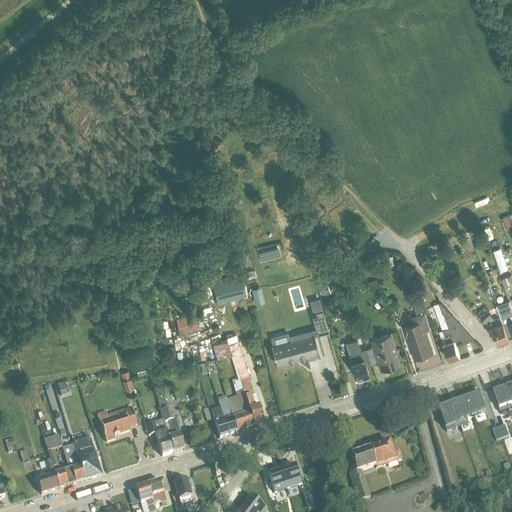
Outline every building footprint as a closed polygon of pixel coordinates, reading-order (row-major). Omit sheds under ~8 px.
[(508,231),(511,229),(511,214),(503,218),(508,231)] [(478,243),(487,240),(485,233),(475,236),(478,243)] [(358,248),(361,253),(368,249),(377,243),(374,238),(358,248)] [(377,243),(368,249),(374,258),(383,252),(377,243)] [(431,254),(438,251),(436,244),(428,247),(431,254)] [(395,264),(392,256),(383,259),(385,267),(395,264)] [(511,269),(504,273),(502,268),(499,269),(506,290),(511,287),(511,269)] [(334,269),(317,275),(319,280),(336,275),(334,269)] [(155,271),(141,280),(146,289),(161,280),(155,271)] [(241,274),(212,282),(218,303),(247,296),(241,274)] [(379,287),(377,279),(368,282),(370,290),(379,287)] [(336,280),(319,286),(322,294),(339,288),(336,280)] [(261,287),(252,290),(255,305),(265,303),(261,287)] [(419,287),(409,290),(416,315),(425,312),(426,314),(428,313),(419,287)] [(126,302),(128,311),(135,309),(133,300),(126,302)] [(511,338),(511,308),(509,301),(496,305),(500,316),(510,339),(511,338)] [(463,342),(473,339),(442,303),(441,304),(454,341),(462,339),(463,342)] [(460,356),(454,341),(441,304),(434,306),(443,331),(440,332),(449,360),(460,356)] [(197,315),(177,319),(180,334),(221,326),(218,311),(211,312),(212,315),(208,316),(209,321),(199,323),(197,315)] [(290,340),(271,345),(277,366),(307,357),(308,360),(320,356),(315,336),(329,332),(322,311),(321,311),(311,314),(315,328),(289,335),(290,340)] [(390,312),(383,314),(386,327),(392,326),(390,312)] [(426,331),(431,329),(426,314),(425,312),(416,315),(410,317),(412,324),(404,326),(415,359),(433,354),(426,331)] [(510,339),(500,316),(494,318),(490,314),(482,321),(489,329),(492,337),(495,336),(498,343),(510,339)] [(114,334),(110,335),(113,347),(117,346),(117,347),(129,344),(126,327),(117,329),(118,333),(114,333),(114,334)] [(366,349),(372,365),(379,362),(381,371),(400,364),(390,334),(371,341),(373,347),(366,349)] [(238,341),(236,335),(227,338),(228,340),(213,345),(217,360),(232,355),(240,379),(254,427),(264,424),(255,396),(252,397),(248,383),(251,382),(250,376),(239,341),(238,341)] [(357,340),(345,344),(352,363),(350,364),(353,373),(355,372),(358,379),(370,375),(367,367),(372,365),(366,349),(361,351),(357,340)] [(170,367),(178,366),(174,347),(167,348),(170,367)] [(149,368),(147,357),(125,361),(126,368),(137,366),(137,370),(149,368)] [(256,372),(252,359),(248,360),(251,373),(256,372)] [(201,374),(207,372),(204,362),(198,364),(201,374)] [(13,366),(7,368),(9,376),(20,373),(18,363),(13,364),(13,366)] [(123,381),(126,392),(134,389),(131,378),(129,371),(121,373),(124,381),(123,381)] [(237,433),(254,427),(240,379),(232,382),(237,397),(227,400),(237,433)] [(65,383),(57,386),(60,393),(67,391),(65,383)] [(502,408),(511,404),(511,384),(496,390),(502,408)] [(445,426),(489,414),(484,393),(440,405),(445,426)] [(174,454),(185,451),(178,429),(175,420),(171,407),(169,408),(165,399),(158,401),(165,423),(168,422),(173,437),(169,438),(174,454)] [(206,399),(201,400),(205,412),(210,411),(206,399)] [(237,433),(227,400),(227,399),(218,402),(220,409),(230,436),(237,433)] [(129,429),(137,426),(131,408),(107,416),(106,413),(97,415),(106,443),(115,440),(114,438),(131,432),(129,429)] [(220,439),(230,436),(220,409),(211,412),(220,439)] [(180,418),(175,420),(178,429),(183,427),(180,418)] [(155,423),(146,426),(149,437),(158,434),(155,423)] [(507,425),(494,430),(498,441),(510,436),(507,425)] [(76,485),(69,470),(60,473),(58,466),(59,466),(54,451),(62,448),(58,436),(44,441),(48,452),(47,452),(50,461),(59,490),(76,485)] [(162,440),(157,442),(162,458),(174,454),(169,438),(162,440)] [(17,451),(14,439),(5,441),(8,453),(17,451)] [(85,482),(100,477),(88,439),(73,443),(74,446),(85,482)] [(375,467),(376,470),(402,461),(398,452),(393,453),(389,443),(370,450),(375,467)] [(76,485),(85,482),(74,446),(63,449),(69,470),(76,485)] [(362,472),(375,467),(370,450),(351,456),(356,472),(348,475),(358,504),(371,499),(362,472)] [(20,453),(23,463),(30,461),(27,451),(20,453)] [(221,463),(223,469),(235,466),(233,459),(221,463)] [(41,495),(59,490),(50,461),(39,464),(42,471),(44,470),(46,477),(37,480),(41,495)] [(191,479),(186,481),(190,493),(195,492),(191,479)] [(167,480),(160,481),(164,494),(170,492),(167,480)] [(181,506),(192,502),(190,493),(186,481),(185,480),(174,483),(179,500),(181,506)] [(154,506),(166,503),(164,494),(160,481),(147,485),(154,506)] [(155,511),(154,506),(147,485),(135,489),(136,490),(140,503),(142,511),(155,511)] [(136,490),(127,493),(131,506),(140,503),(136,490)]
